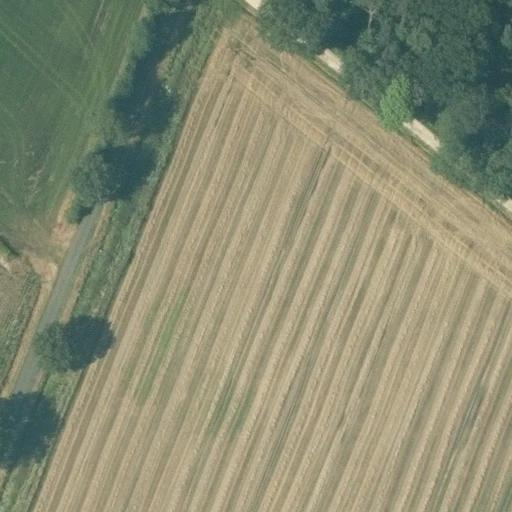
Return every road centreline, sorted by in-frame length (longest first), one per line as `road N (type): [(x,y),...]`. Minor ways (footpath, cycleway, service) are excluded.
road 1 (unclassified): [(172,0),(0,447)]
road 2 (track): [(253,0),(511,194)]
